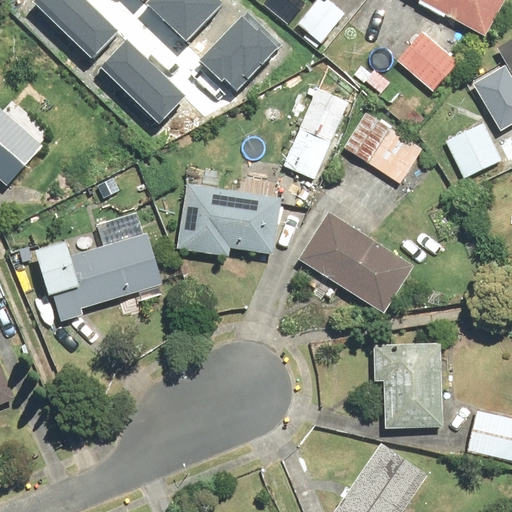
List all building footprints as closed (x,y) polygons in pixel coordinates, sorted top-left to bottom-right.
[(88,0),(37,0),(94,56),(119,31),(88,0)] [(149,0),(149,1),(193,41),(225,7),(216,0),(149,0)] [(422,0),(490,35),(508,0),(422,0)] [(248,11),(201,59),(235,92),(282,44),(248,11)] [(421,31),(396,59),(405,66),(391,82),(420,107),(458,63),(421,31)] [(127,41),(102,66),(159,124),(185,98),(127,41)] [(511,46),(503,51),(511,69),(511,46)] [(352,100),(318,86),(283,167),(316,181),(352,100)] [(0,103),(0,176),(9,185),(46,144),(0,103)] [(421,149),(365,112),(343,145),(399,183),(421,149)] [(501,162),(483,121),(443,139),(461,180),(501,162)] [(288,192),(191,186),(187,247),(234,250),(234,245),(285,248),(288,192)] [(330,210),(301,259),(389,311),(418,261),(330,210)] [(167,284),(153,236),(74,258),(70,246),(43,254),(62,320),(86,314),(84,307),(167,284)] [(447,344),(379,343),(378,381),(389,381),(388,429),(446,430),(447,344)] [(5,344),(0,345),(0,405),(26,395),(5,344)] [(511,419),(477,411),(467,450),(511,460),(511,419)] [(385,444),(337,511),(404,511),(430,475),(385,444)]
